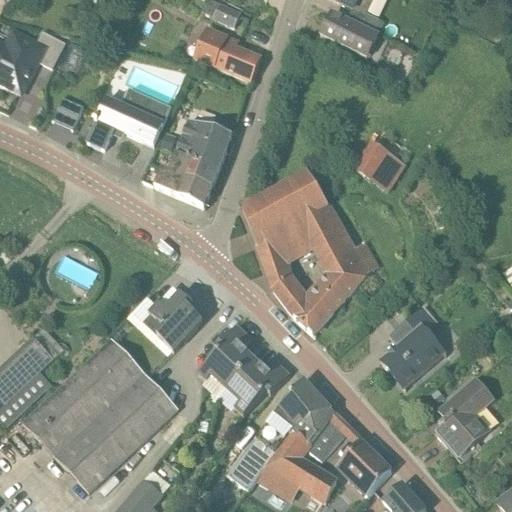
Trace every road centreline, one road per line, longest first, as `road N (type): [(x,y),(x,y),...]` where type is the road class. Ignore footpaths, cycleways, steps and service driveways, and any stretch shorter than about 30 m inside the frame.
road 1 (tertiary): [(442,511),(323,373),(211,260)]
road 2 (residential): [(211,260),(294,0)]
road 3 (tertiary): [(211,260),(92,182),(0,136)]
